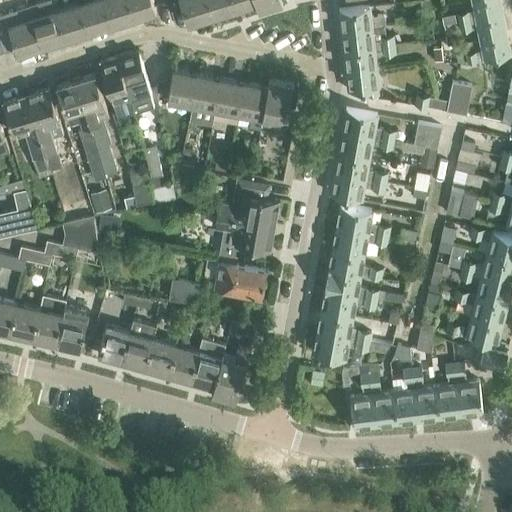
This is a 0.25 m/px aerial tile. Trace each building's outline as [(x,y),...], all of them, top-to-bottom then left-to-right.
[(54,9),(51,0),(40,0),(28,4),(40,46),(63,38),(54,9)] [(76,0),(77,1),(87,31),(110,24),(102,0),(76,0)] [(102,0),(110,24),(133,17),(127,0),(102,0)] [(156,10),(152,0),(127,0),(133,17),(156,10)] [(205,0),(180,0),(187,23),(210,16),(205,0)] [(205,0),(210,16),(233,9),(230,0),(205,0)] [(230,0),(233,9),(256,1),(255,0),(230,0)] [(282,0),(255,0),(256,1),(258,8),(283,1),(282,0)] [(502,12),(499,0),(472,0),(475,8),(457,12),(459,21),(502,12)] [(63,38),(87,31),(77,1),(54,9),(63,38)] [(28,4),(0,12),(0,37),(4,50),(15,47),(17,53),(40,46),(28,4)] [(384,12),(370,14),(369,5),(339,8),(341,28),(386,23),(384,12)] [(430,8),(415,10),(416,20),(432,18),(430,8)] [(454,12),(442,14),(443,23),(450,22),(456,21),(454,12)] [(502,12),(459,21),(461,30),(478,27),(480,38),(506,33),(502,12)] [(341,28),(343,49),(395,43),(394,33),(386,34),(385,24),(386,23),(341,28)] [(510,53),(506,33),(480,38),(482,48),(465,52),(465,53),(459,54),(460,61),(466,61),(467,62),(510,53)] [(343,49),(346,69),(376,65),(374,51),(382,50),(383,53),(396,51),(395,43),(343,49)] [(432,46),(434,60),(443,59),(441,45),(432,46)] [(138,48),(118,55),(125,79),(127,79),(131,94),(135,110),(135,111),(154,105),(149,90),(151,89),(138,48)] [(117,55),(100,60),(106,79),(112,100),(117,116),(135,110),(131,94),(127,79),(125,79),(118,55),(117,55)] [(346,69),(348,89),(366,87),(367,94),(378,93),(378,85),(376,65),(346,69)] [(173,67),(167,98),(191,102),(197,72),(173,67)] [(105,176),(106,175),(105,171),(117,167),(109,141),(111,141),(103,116),(108,114),(95,72),(76,78),(105,176)] [(191,102),(207,105),(215,107),(220,76),(197,72),(191,102)] [(511,73),(511,78),(505,102),(501,119),(511,121),(511,115),(511,73)] [(215,107),(227,109),(238,111),(244,81),(220,76),(215,107)] [(69,124),(79,121),(81,127),(78,128),(92,170),(94,179),(105,176),(76,78),(57,84),(69,124)] [(298,83),(293,82),(269,78),(267,85),(264,104),(289,108),(290,100),(295,101),(298,83)] [(452,79),(448,98),(446,109),(466,113),(472,83),(452,79)] [(244,81),(238,111),(251,113),(249,125),(260,127),(262,121),(261,121),(264,104),(267,85),(244,81)] [(49,86),(27,93),(50,169),(51,173),(52,173),(50,169),(63,165),(53,135),(63,132),(59,117),(49,86)] [(429,95),(416,92),(414,103),(427,105),(429,95)] [(51,173),(50,169),(26,93),(3,101),(13,133),(24,130),(38,173),(39,177),(51,173)] [(261,121),(262,121),(273,123),(272,133),(289,136),(292,118),(287,117),(289,108),(264,104),(261,121)] [(375,125),(377,112),(346,107),(342,128),(394,138),(396,129),(375,125)] [(437,146),(441,124),(417,120),(413,142),(437,146)] [(0,152),(9,150),(0,121),(0,152)] [(485,143),(488,131),(465,126),(460,146),(473,149),(475,141),(485,143)] [(342,128),(338,149),(369,155),(371,143),(420,153),(418,164),(433,167),(437,146),(413,142),(410,141),(394,138),(342,128)] [(460,146),(455,167),(474,171),(475,164),(477,164),(479,151),(473,149),(460,146)] [(156,147),(145,149),(150,176),(162,173),(156,147)] [(511,149),(502,147),(500,156),(511,158),(511,149)] [(386,180),(388,171),(367,167),(369,155),(338,149),(334,171),(386,180)] [(171,166),(180,167),(182,158),(182,153),(173,151),(171,166)] [(511,158),(500,156),(498,165),(507,168),(504,179),(511,181),(511,158)] [(180,167),(193,170),(195,160),(182,158),(180,167)] [(235,162),(216,158),(214,167),(234,171),(235,162)] [(235,162),(234,171),(241,172),(243,163),(235,162)] [(136,204),(138,203),(154,200),(147,168),(130,172),(134,194),(136,204)] [(330,192),(350,196),(361,198),(364,185),(385,189),(386,180),(334,171),(330,192)] [(12,180),(0,183),(0,192),(13,189),(17,206),(4,209),(11,233),(39,227),(38,226),(34,211),(26,186),(22,176),(12,180)] [(269,183),(261,182),(237,178),(233,202),(218,199),(216,213),(274,223),(278,199),(267,197),(269,183)] [(174,195),(172,181),(152,185),(155,199),(174,195)] [(106,186),(90,191),(96,210),(112,205),(106,186)] [(413,186),(412,195),(425,197),(426,189),(413,186)] [(451,187),(445,210),(458,213),(464,190),(451,187)] [(511,203),(511,194),(492,189),(490,198),(511,203)] [(134,194),(124,197),(126,206),(136,204),(134,194)] [(511,226),(511,203),(490,198),(488,207),(509,212),(505,225),(511,226)] [(336,224),(390,233),(391,225),(369,220),(372,208),(340,202),(336,224)] [(0,235),(11,233),(4,209),(0,209),(0,235)] [(62,220),(64,231),(96,231),(93,213),(62,220)] [(223,227),(220,242),(219,251),(235,254),(237,242),(270,248),(274,223),(216,213),(214,226),(223,227)] [(390,233),(336,224),(332,245),(364,251),(366,238),(388,243),(390,233)] [(453,242),(456,227),(443,224),(440,239),(453,242)] [(511,234),(504,232),(471,224),(469,234),(490,239),(487,251),(511,256),(511,234)] [(401,227),(399,235),(403,236),(416,238),(417,230),(401,227)] [(64,231),(61,242),(78,246),(99,251),(96,231),(64,231)] [(401,245),(398,255),(411,258),(413,251),(414,248),(416,238),(403,236),(403,237),(401,245)] [(78,246),(61,242),(47,239),(44,249),(53,252),(76,257),(78,246)] [(440,239),(438,247),(438,249),(450,252),(453,242),(440,239)] [(53,252),(44,249),(20,244),(18,255),(27,257),(49,263),(53,252)] [(383,267),(362,263),(364,251),(332,245),(329,266),(360,272),(381,276),(383,267)] [(27,257),(18,255),(0,250),(0,263),(1,263),(24,269),(27,257)] [(235,254),(219,251),(217,258),(207,256),(203,275),(215,277),(213,285),(215,286),(214,292),(230,295),(231,288),(261,293),(266,267),(234,261),(235,254)] [(463,258),(461,266),(511,279),(511,256),(487,251),(484,263),(463,258)] [(402,302),(404,292),(358,284),(360,272),(329,266),(325,288),(378,297),(402,302)] [(456,287),(508,300),(511,282),(511,279),(461,266),(459,275),(480,281),(477,292),(456,287)] [(430,279),(430,280),(430,281),(439,283),(442,270),(433,269),(433,268),(430,279)] [(196,302),(200,282),(172,277),(168,297),(196,302)] [(443,284),(439,283),(430,281),(428,290),(441,292),(443,284)] [(453,296),(474,302),(471,314),(502,321),(508,300),(456,287),(453,296)] [(352,314),(355,302),(376,306),(378,297),(325,288),(321,309),(352,314)] [(136,304),(139,294),(124,292),(122,301),(136,304)] [(33,336),(56,342),(63,311),(65,304),(66,298),(42,293),(40,305),(33,336)] [(139,294),(136,304),(150,306),(152,297),(139,294)] [(0,328),(9,331),(16,300),(0,296),(0,328)] [(16,300),(9,331),(33,336),(40,305),(16,300)] [(65,304),(63,311),(56,342),(80,347),(87,316),(89,309),(65,304)] [(183,318),(185,309),(170,306),(168,316),(183,318)] [(183,318),(196,321),(198,311),(185,309),(183,318)] [(321,309),(317,330),(391,343),(392,343),(393,335),(383,333),(383,332),(350,326),(352,314),(321,309)] [(390,310),(388,320),(396,322),(398,311),(390,310)] [(232,318),(224,317),(208,313),(205,325),(222,328),(230,329),(232,318)] [(471,314),(469,325),(448,320),(445,330),(497,343),(502,321),(471,314)] [(122,359),(133,317),(129,329),(106,322),(97,352),(122,359)] [(133,317),(122,359),(144,365),(153,335),(156,323),(133,317)] [(230,329),(254,334),(256,323),(232,318),(230,329)] [(385,352),(391,343),(317,330),(313,351),(345,357),(347,344),(385,352)] [(144,365),(168,372),(176,342),(153,335),(144,365)] [(191,378),(203,336),(202,336),(198,348),(176,342),(168,372),(191,378)] [(203,336),(191,378),(213,385),(211,391),(212,392),(214,385),(214,386),(224,349),(226,343),(213,339),(203,336)] [(212,392),(235,398),(240,399),(245,380),(241,379),(250,347),(238,343),(236,352),(224,349),(214,386),(214,385),(212,392)] [(409,346),(400,344),(402,358),(411,357),(410,349),(409,346)] [(456,356),(471,359),(473,347),(458,344),(456,356)] [(503,369),(507,353),(484,347),(480,363),(503,369)] [(483,410),(479,378),(467,380),(466,372),(465,372),(463,359),(455,360),(461,413),(483,410)] [(440,416),(461,413),(455,360),(445,361),(448,382),(436,384),(440,416)] [(377,369),(376,361),(367,362),(375,424),(397,421),(393,389),(381,391),(378,369),(377,369)] [(341,371),(343,384),(350,383),(348,374),(360,373),(363,393),(350,394),(354,426),(375,424),(367,362),(342,365),(341,371)] [(418,418),(440,416),(436,384),(423,385),(421,364),(412,365),(418,418)] [(403,366),(406,387),(393,389),(397,421),(418,418),(412,365),(403,366)] [(312,368),(310,380),(322,382),(324,370),(312,368)]
